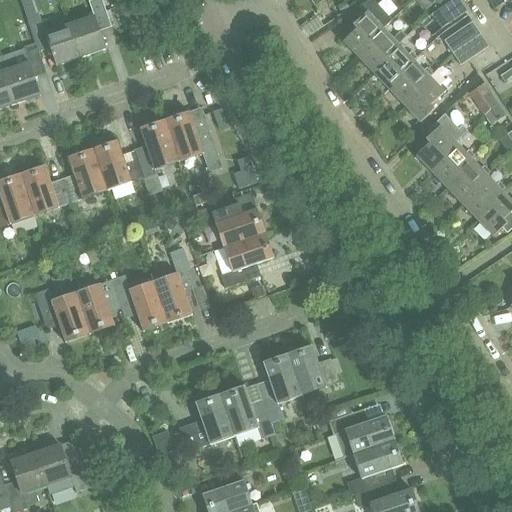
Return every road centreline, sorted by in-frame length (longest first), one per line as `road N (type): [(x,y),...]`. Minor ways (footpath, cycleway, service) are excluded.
road 1 (tertiary): [(509,511),(207,38)]
road 2 (residential): [(441,289),(260,1),(207,38)]
road 3 (residential): [(102,408),(133,372),(309,316)]
road 4 (residential): [(0,143),(54,123),(62,106),(161,75)]
road 5 (residential): [(511,402),(441,289)]
road 6 (residential): [(158,511),(128,425),(102,408)]
